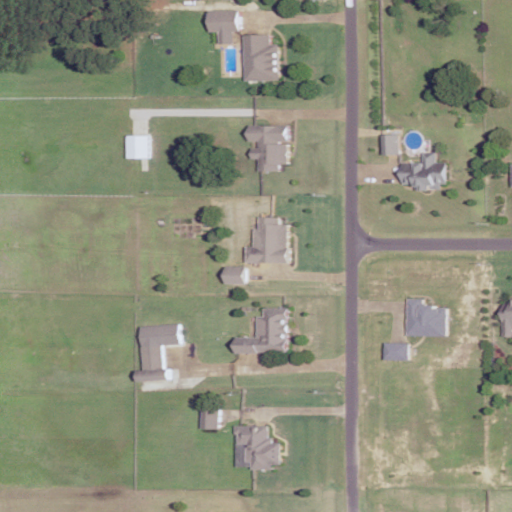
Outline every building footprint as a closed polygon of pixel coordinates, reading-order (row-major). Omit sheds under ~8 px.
[(242,29),(241,8),(212,8),(212,30),(219,30),(220,41),(235,41),(234,30),(242,29)] [(279,42),(272,42),(272,32),(245,33),(247,79),(280,78),(279,42)] [(289,124),(252,123),(251,142),(254,142),(254,157),(261,157),(260,169),(281,169),(281,162),(289,162),(289,124)] [(397,132),(380,133),(381,153),(398,153),(397,132)] [(129,156),(151,156),(150,133),(128,134),(129,156)] [(446,161),(435,161),(435,150),(421,150),(421,161),(401,161),(401,182),(416,182),(416,186),(446,186),(446,161)] [(249,261),(289,261),(290,222),(281,222),(281,215),(261,215),(261,226),(256,226),(256,245),(249,245),(249,261)] [(228,281),(248,282),(248,265),(228,264),(228,281)] [(448,304),(423,304),(424,296),(407,296),(407,333),(447,334),(448,304)] [(503,335),(511,334),(511,297),(503,298),(503,335)] [(239,335),(238,351),(289,351),(289,306),(265,306),(265,315),(259,315),(259,335),(239,335)] [(143,324),(145,368),(139,368),(140,379),(171,378),(171,366),(165,367),(164,343),(182,342),(181,322),(143,324)] [(409,341),(385,340),(384,357),(408,358),(409,341)] [(204,427),(221,427),(221,406),(204,406),(204,427)] [(239,464),(253,464),(253,467),(275,467),(275,462),(283,462),(283,441),(272,441),(272,423),(239,423),(239,464)]
